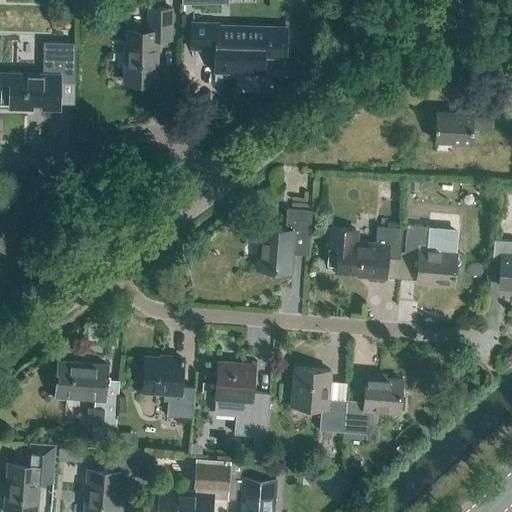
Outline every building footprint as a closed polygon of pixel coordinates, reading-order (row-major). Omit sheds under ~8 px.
[(172,37),(172,8),(148,8),(148,32),(126,31),(124,80),(156,80),(158,37),(172,37)] [(263,27),(217,26),(217,23),(192,22),(191,46),(215,47),(215,69),(263,71),(263,49),(285,50),(286,28),(276,28),(276,26),(263,26),(263,27)] [(74,81),(75,54),(69,54),(70,42),(44,41),(43,73),(1,72),(0,103),(9,103),(9,106),(59,108),(60,81),(74,81)] [(472,127),(479,128),(480,120),(492,121),(493,94),(468,93),(467,112),(436,110),(434,140),(472,142),(472,127)] [(310,234),(311,209),(287,207),(285,229),(261,227),(257,267),(290,269),(294,233),(310,234)] [(400,252),(402,227),(402,222),(387,220),(387,218),(381,217),(380,225),(377,225),(375,242),(354,240),(355,228),(330,226),(327,263),(336,264),(336,269),(370,272),(370,276),(385,277),(387,251),(400,252)] [(453,283),(456,251),(426,249),(428,225),(407,223),(404,251),(419,252),(416,280),(453,283)] [(511,287),(511,239),(494,238),(492,258),(504,259),(502,287),(511,287)] [(192,417),(195,386),(181,385),(183,358),(171,357),(171,358),(145,356),(143,390),(168,392),(167,415),(192,417)] [(114,440),(116,413),(119,379),(106,378),(107,364),(59,360),(56,394),(48,393),(48,394),(72,396),(72,398),(88,399),(89,397),(94,398),(94,407),(89,407),(88,423),(92,423),(91,438),(114,440)] [(218,360),(215,396),(217,396),(215,412),(236,413),(235,432),(234,432),(234,433),(267,436),(270,392),(252,391),(254,363),(218,360)] [(319,429),(343,431),(346,399),(328,397),(330,369),(294,366),(291,404),(321,407),(319,429)] [(399,411),(402,379),(385,377),(386,374),(366,372),(364,400),(346,399),(343,431),(367,433),(369,409),(399,411)] [(254,441),(253,454),(264,455),(265,442),(254,441)] [(53,473),(55,444),(31,442),(29,466),(8,465),(3,511),(35,511),(39,472),(53,473)] [(405,448),(400,443),(391,451),(396,456),(405,448)] [(70,448),(58,447),(57,457),(69,458),(70,448)] [(133,479),(135,450),(111,448),(109,473),(87,471),(83,511),(116,511),(119,478),(133,479)] [(143,481),(145,453),(136,453),(134,480),(143,481)] [(272,511),(274,497),(276,464),(255,463),(230,461),(230,469),(227,498),(241,499),(240,511),(272,511)] [(227,498),(230,469),(201,467),(200,491),(162,488),(160,511),(208,511),(210,497),(227,498)] [(321,490),(330,482),(325,475),(315,483),(321,490)]
